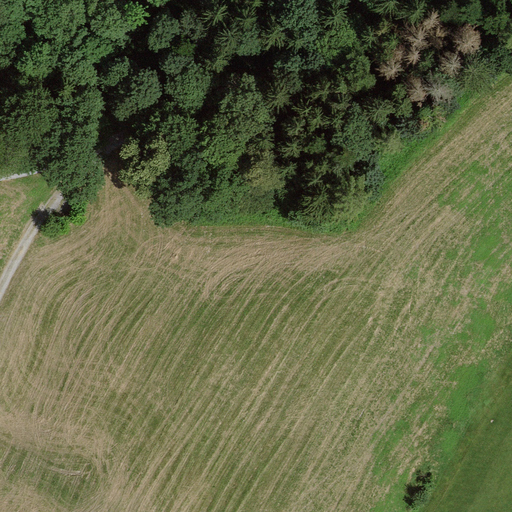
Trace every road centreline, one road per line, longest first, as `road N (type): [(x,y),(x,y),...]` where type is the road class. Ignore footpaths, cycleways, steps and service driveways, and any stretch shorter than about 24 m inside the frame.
road 1 (track): [(394,0),(301,59),(115,140),(0,164)]
road 2 (track): [(115,140),(30,225),(0,282)]
